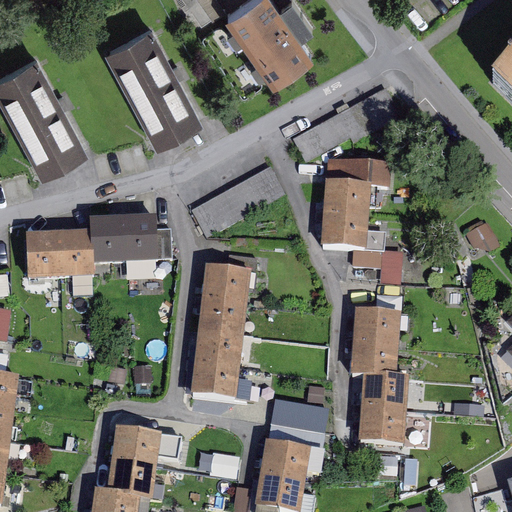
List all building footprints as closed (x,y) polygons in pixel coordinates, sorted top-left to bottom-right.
[(318,57),(281,0),(250,0),(233,11),(278,82),(318,57)] [(207,119),(157,30),(113,55),(163,143),(207,119)] [(92,149),(41,57),(0,80),(0,91),(46,175),(92,149)] [(511,58),(499,70),(511,84),(511,58)] [(400,117),(384,88),(295,138),(311,167),(400,117)] [(359,253),(373,254),(377,190),(397,191),(398,165),(334,161),(328,251),(359,253)] [(290,196),(272,164),(192,210),(211,242),(290,196)] [(88,230),(27,235),(31,281),(160,271),(155,209),(87,215),(88,230)] [(505,242),(482,213),(459,231),(483,260),(505,242)] [(389,255),(373,254),(359,253),(358,269),(388,271),(387,285),(407,287),(409,254),(389,253),(389,255)] [(258,275),(212,269),(197,399),(242,404),(258,275)] [(511,360),(511,304),(501,317),(511,327),(511,341),(503,352),(511,360)] [(0,316),(1,310),(0,309),(0,502),(14,504),(26,376),(0,373),(0,316)] [(408,316),(362,313),(357,379),(370,380),(365,443),(411,447),(416,380),(403,379),(408,316)] [(161,432),(116,426),(107,488),(95,487),(91,511),(137,511),(139,496),(152,498),(161,432)] [(296,511),(300,511),(311,447),(266,439),(255,505),(296,511)] [(203,453),(200,471),(238,476),(240,458),(203,453)] [(248,511),(252,491),(237,488),(233,511),(248,511)]
